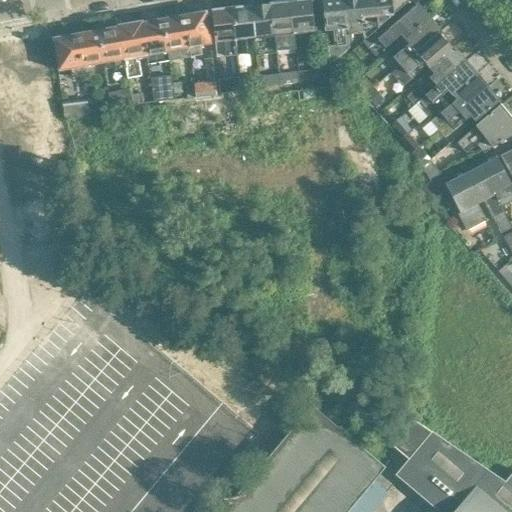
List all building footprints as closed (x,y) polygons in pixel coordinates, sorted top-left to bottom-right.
[(314,31),(311,1),(309,1),(307,0),(301,0),(300,2),(291,3),(296,49),(295,49),(297,59),(305,58),(305,53),(307,53),(306,47),(305,32),(314,31)] [(347,35),(343,0),(322,0),(326,31),(335,30),(337,50),(328,51),(330,64),(344,53),(347,53),(347,48),(349,47),(348,35),(347,35)] [(363,40),(411,0),(343,0),(347,35),(348,35),(363,34),(363,40)] [(404,40),(428,20),(427,18),(427,14),(424,10),(420,10),(417,6),(411,0),(363,40),(363,41),(362,41),(375,57),(400,35),(404,40)] [(296,49),(291,3),(271,5),(277,51),(295,49),(296,49)] [(277,51),(271,5),(251,8),(254,38),(256,56),(277,53),(276,51),(277,51)] [(254,38),(251,8),(232,10),(237,55),(247,54),(246,39),(254,38)] [(237,55),(232,10),(222,11),(220,9),(216,10),(214,12),(212,12),(215,43),(224,42),(226,57),(237,55)] [(211,44),(206,13),(204,13),(201,11),(195,12),(193,15),(185,17),(192,57),(201,55),(200,46),(211,44)] [(192,57),(185,17),(175,18),(172,17),(167,18),(165,20),(163,20),(170,61),(192,57)] [(170,61),(163,20),(161,21),(158,19),(152,20),(150,23),(141,24),(148,58),(146,58),(147,65),(170,61)] [(397,69),(440,33),(436,29),(436,25),(432,21),(429,20),(428,20),(404,40),(408,44),(390,60),(397,69)] [(148,58),(141,24),(138,24),(138,22),(128,24),(128,26),(120,28),(127,69),(126,69),(127,79),(141,76),(139,60),(146,58),(148,58)] [(127,69),(120,28),(111,30),(108,28),(101,29),(101,32),(98,32),(104,64),(114,62),(115,71),(126,69),(127,69)] [(104,64),(98,32),(97,32),(94,30),(88,31),(88,34),(77,36),(84,76),(94,74),(93,66),(104,64)] [(427,66),(451,46),(440,33),(397,69),(391,74),(403,87),(411,80),(427,66)] [(84,76),(77,36),(69,37),(65,35),(58,36),(59,39),(53,40),(54,42),(59,72),(71,70),(72,78),(84,76)] [(372,68),(355,49),(349,53),(361,67),(357,70),(362,76),(372,68)] [(426,96),(465,63),(454,49),(430,69),(434,74),(407,97),(414,106),(426,96)] [(436,109),(476,75),(465,63),(426,96),(436,109)] [(187,68),(159,68),(159,81),(187,80),(187,68)] [(216,96),(213,68),(205,69),(205,73),(207,73),(208,83),(194,84),(196,98),(216,96)] [(319,69),(309,70),(310,81),(320,80),(319,69)] [(300,82),(299,71),(279,74),(281,84),(300,82)] [(281,84),(279,74),(260,77),(261,87),(281,84)] [(438,130),(487,89),(476,75),(436,109),(440,113),(430,121),(438,130)] [(233,76),(219,77),(220,91),(234,90),(233,76)] [(261,87),(260,77),(239,79),(240,89),(261,87)] [(196,98),(194,84),(186,85),(187,99),(196,98)] [(174,100),(173,87),(152,90),(154,102),(174,100)] [(131,95),(130,89),(108,93),(110,107),(132,104),(131,95)] [(314,89),(303,91),(304,99),(315,97),(314,89)] [(385,102),(373,89),(366,95),(378,109),(385,102)] [(475,122),(498,102),(487,89),(438,130),(445,138),(470,117),(475,122)] [(143,104),(142,94),(131,95),(132,104),(132,105),(143,104)] [(88,102),(63,105),(64,118),(89,115),(88,102)] [(511,137),(511,119),(501,106),(457,143),(466,154),(477,145),(483,153),(511,137)] [(342,126),(364,179),(388,170),(384,160),(404,153),(394,129),(384,133),(376,113),(342,126)] [(411,130),(400,117),(392,124),(402,137),(411,130)] [(408,133),(400,139),(411,152),(418,146),(408,133)] [(511,149),(501,156),(511,176),(511,149)] [(511,201),(511,185),(497,157),(479,167),(501,207),(511,201)] [(501,207),(479,167),(462,175),(478,204),(484,201),(492,218),(493,218),(501,233),(511,228),(511,227),(511,226),(510,223),(508,218),(507,219),(501,207)] [(478,204),(462,175),(446,184),(441,175),(430,182),(419,190),(426,201),(434,197),(445,206),(454,201),(468,230),(486,221),(478,204)] [(511,232),(503,238),(511,253),(511,232)] [(511,274),(505,266),(499,271),(511,286),(511,274)] [(214,355),(176,413),(189,421),(195,429),(221,446),(245,427),(249,421),(268,407),(276,395),(283,390),(292,376),(283,364),(272,356),(256,335),(248,330),(214,355)] [(348,511),(374,482),(385,468),(311,406),(222,511),(348,511)] [(511,511),(511,473),(505,482),(432,432),(409,459),(462,504),(454,511),(511,511)] [(162,461),(167,444),(149,440),(144,456),(162,461)]
